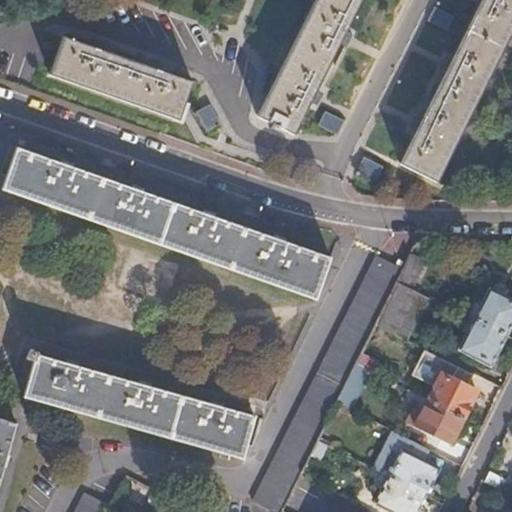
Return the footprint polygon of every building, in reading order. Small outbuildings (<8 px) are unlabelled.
[(355,0),(312,0),(256,115),(290,132),(355,0)] [(511,22),(511,0),(479,0),(398,163),(434,181),(511,22)] [(188,83),(61,37),(48,73),(176,119),(188,83)] [(337,133),(341,117),(321,113),(317,128),(337,133)] [(0,181),(0,188),(312,297),(326,256),(281,240),(269,236),(211,216),(199,212),(140,191),(128,186),(69,166),(57,161),(13,146),(0,181)] [(252,501),(271,511),(278,511),(298,475),(335,401),(354,362),(373,325),(395,282),(401,269),(373,254),(252,501)] [(395,282),(410,289),(424,262),(409,254),(401,269),(395,282)] [(395,282),(373,325),(402,339),(424,296),(410,289),(395,282)] [(491,291),(503,297),(505,291),(494,285),(491,291)] [(467,318),(503,335),(511,317),(511,301),(503,297),(491,291),(487,289),(478,307),(473,305),(467,318)] [(456,350),(488,366),(503,335),(467,318),(461,329),(465,332),(456,350)] [(18,396),(237,458),(249,415),(218,406),(206,403),(146,386),(134,383),(73,366),(62,362),(32,354),(32,352),(25,349),(20,358),(28,360),(22,383),(18,396)] [(426,399),(462,417),(476,391),(465,385),(470,375),(421,350),(408,376),(432,387),(426,399)] [(22,383),(28,360),(20,358),(14,380),(22,383)] [(365,368),(354,362),(335,401),(346,407),(365,368)] [(419,411),(425,398),(417,394),(410,407),(419,411)] [(403,421),(449,444),(462,417),(426,399),(425,398),(419,411),(410,407),(403,421)] [(0,462),(2,455),(11,423),(0,420),(0,462)] [(386,475),(424,494),(437,467),(422,460),(428,449),(389,429),(371,467),(386,475)] [(482,482),(499,491),(504,481),(487,472),(482,482)] [(386,475),(373,501),(393,511),(414,511),(424,494),(386,475)] [(103,511),(107,506),(82,492),(71,511),(103,511)]
